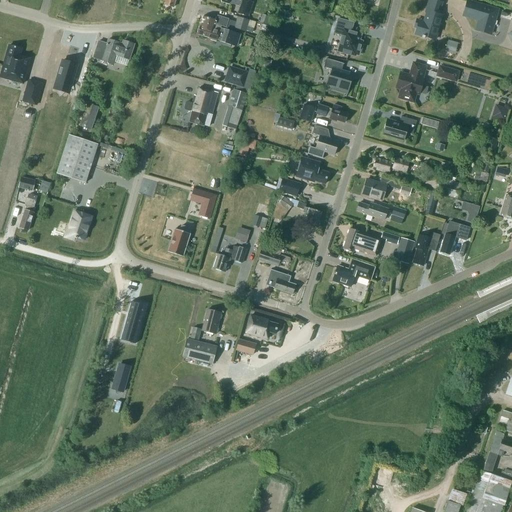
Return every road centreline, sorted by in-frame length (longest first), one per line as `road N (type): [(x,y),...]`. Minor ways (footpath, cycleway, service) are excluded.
road 1 (residential): [(303,315),(394,0)]
road 2 (residential): [(118,256),(185,18)]
road 3 (unclassified): [(511,253),(368,318),(325,325),(303,315)]
road 4 (unclassified): [(303,315),(118,256)]
road 5 (unclassified): [(185,18),(176,28),(75,28),(42,19)]
road 6 (unclassified): [(118,256),(82,262),(0,240)]
